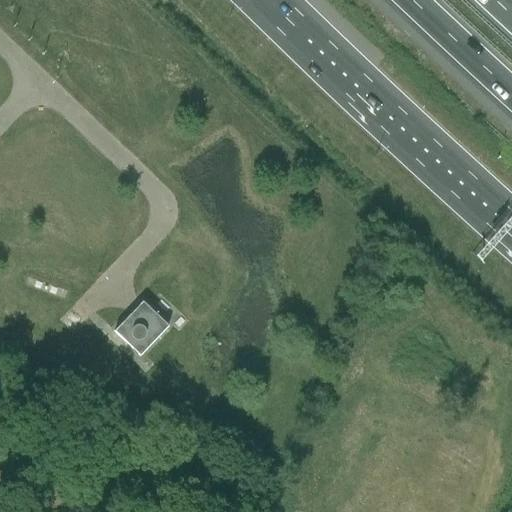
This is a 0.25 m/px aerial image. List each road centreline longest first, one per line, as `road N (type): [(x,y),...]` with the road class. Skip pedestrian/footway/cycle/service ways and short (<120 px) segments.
road 1 (trunk): [(271,0),(511,223)]
road 2 (motorway): [(408,0),(511,99)]
